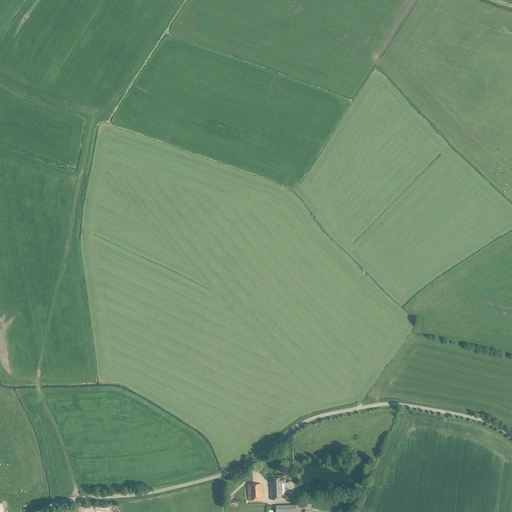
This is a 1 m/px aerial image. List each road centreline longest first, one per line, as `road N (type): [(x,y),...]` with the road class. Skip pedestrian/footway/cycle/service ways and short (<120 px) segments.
road 1 (track): [(160,0),(93,113),(38,379),(76,498)]
road 2 (unclassified): [(511,436),(474,418),(374,405),(313,418),(219,476),(64,500),(40,511)]
